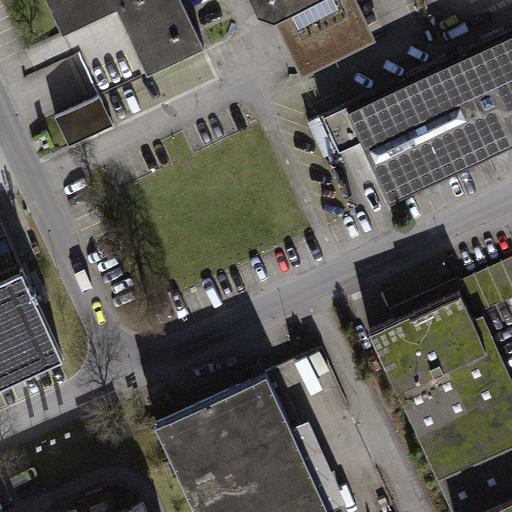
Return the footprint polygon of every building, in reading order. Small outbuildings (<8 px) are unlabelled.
[(181,0),(51,0),(94,90),(51,112),(70,145),(116,122),(106,96),(202,46),(181,0)] [(240,0),(253,26),(310,0),(240,0)] [(511,150),(511,36),(349,111),(392,205),(511,150)] [(367,204),(387,194),(362,141),(341,150),(367,204)] [(19,268),(0,276),(0,380),(58,355),(19,268)] [(511,511),(511,371),(473,291),(372,338),(454,511),(511,511)] [(342,511),(275,371),(151,430),(190,511),(342,511)] [(134,511),(129,501),(105,511),(134,511)]
